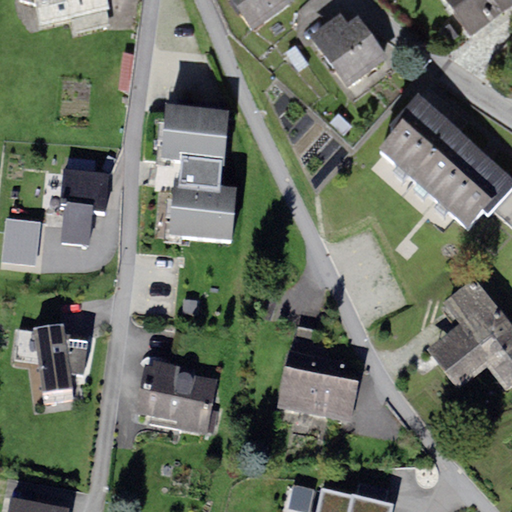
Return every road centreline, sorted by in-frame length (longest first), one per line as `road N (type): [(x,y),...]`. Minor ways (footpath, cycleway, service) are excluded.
road 1 (residential): [(202,0),(361,358),(414,434),(491,511)]
road 2 (residential): [(149,0),(91,511)]
road 3 (residential): [(355,0),(511,116)]
